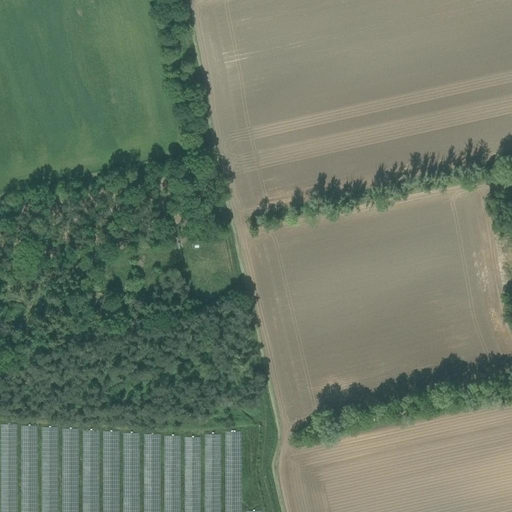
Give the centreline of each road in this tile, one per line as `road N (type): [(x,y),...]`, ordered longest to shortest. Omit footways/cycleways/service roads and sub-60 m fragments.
road 1 (track): [(289,511),(283,485),(290,422),(511,363)]
road 2 (track): [(511,184),(493,201),(511,321)]
